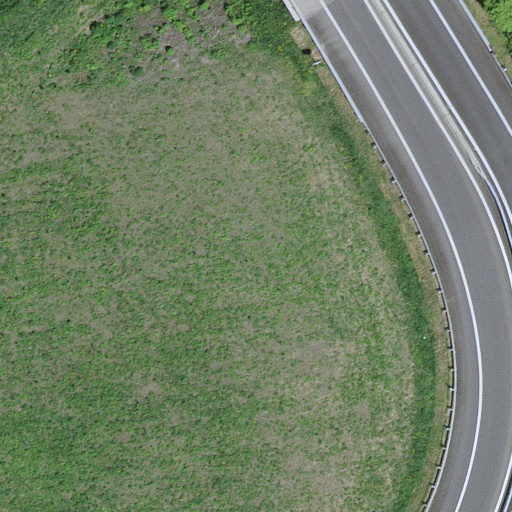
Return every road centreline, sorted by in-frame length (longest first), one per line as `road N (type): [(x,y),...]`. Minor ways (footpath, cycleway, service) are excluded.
road 1 (motorway): [(338,0),(446,185),(484,278),(497,404),(473,511)]
road 2 (trunk): [(511,160),(415,0)]
